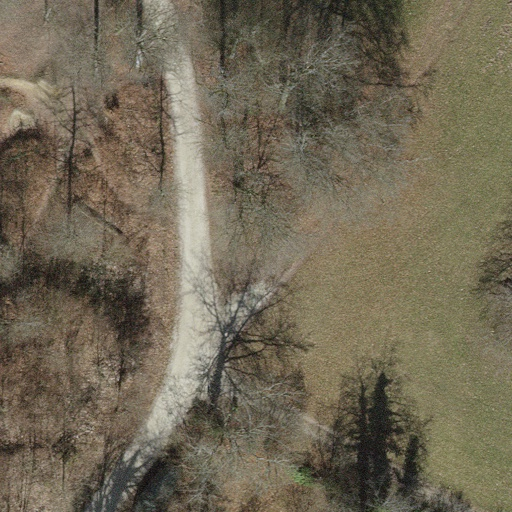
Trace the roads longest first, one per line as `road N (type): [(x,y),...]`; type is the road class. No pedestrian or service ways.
road 1 (track): [(213,263),(308,232),(459,0)]
road 2 (track): [(208,0),(216,193),(198,375)]
road 3 (track): [(198,375),(98,511)]
